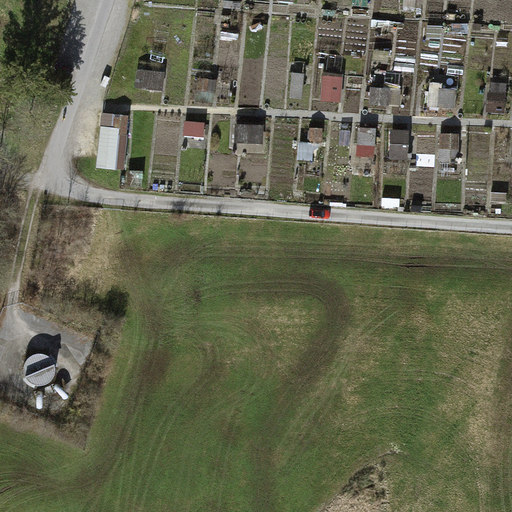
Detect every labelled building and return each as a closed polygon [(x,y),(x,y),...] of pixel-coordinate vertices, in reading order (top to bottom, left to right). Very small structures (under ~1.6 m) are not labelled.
[(307,63),(290,62),(288,75),(292,75),(290,100),(302,101),(304,88),(304,87),(310,88),(310,72),(306,72),(307,63)] [(152,72),(136,70),(135,90),(163,93),(165,74),(152,72)] [(332,74),(323,73),(321,103),(341,104),(343,75),(332,74)] [(217,81),(198,79),(197,91),(215,94),(217,81)] [(507,85),(491,83),(491,94),(488,94),(487,113),(505,115),(507,85)] [(437,84),(430,84),(428,108),(455,110),(456,90),(442,89),(443,85),(437,84)] [(391,90),(370,89),(369,106),(390,107),(400,108),(401,91),(391,90)] [(128,117),(101,114),(96,169),(125,171),(125,161),(128,117)] [(205,124),(185,122),(183,138),(193,138),(204,139),(205,124)] [(264,127),(235,125),(235,145),(263,146),(264,127)] [(323,130),(310,129),(310,137),(301,136),(301,143),(299,143),(297,161),(323,164),(324,144),(321,144),(323,130)] [(376,130),(358,129),(357,149),(356,159),(374,160),(376,130)] [(400,131),(391,131),(389,161),(408,161),(409,132),(400,131)] [(443,135),(440,135),(439,163),(459,165),(460,135),(443,135)] [(24,366),(24,371),(26,376),(29,380),(34,383),(39,384),(44,384),(49,381),(53,377),(55,373),(56,367),(55,362),(52,358),(48,355),(43,353),(38,352),(33,354),(29,357),(25,361),(24,366)]
